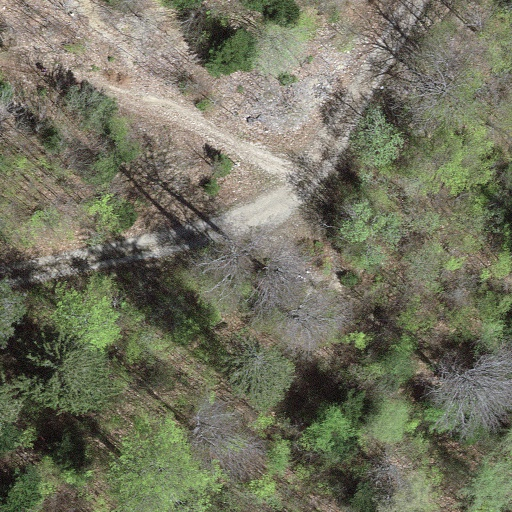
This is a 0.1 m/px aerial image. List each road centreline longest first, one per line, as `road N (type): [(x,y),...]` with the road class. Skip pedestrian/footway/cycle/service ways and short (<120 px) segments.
road 1 (track): [(0,273),(227,221),(292,182)]
road 2 (track): [(292,182),(319,155),(414,0)]
